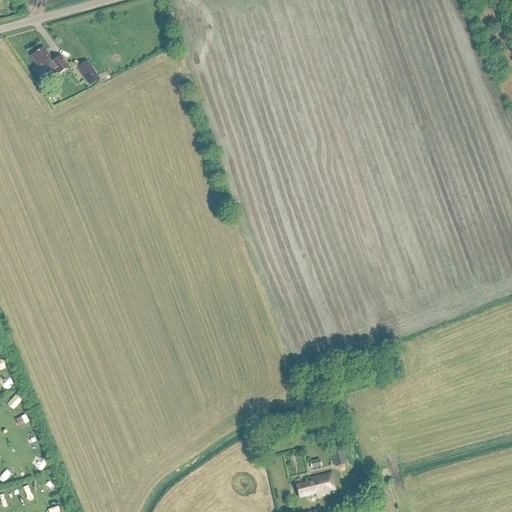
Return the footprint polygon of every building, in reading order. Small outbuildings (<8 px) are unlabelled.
[(30,57),(39,71),(38,72),(43,79),(53,72),(56,76),(68,68),(61,57),(52,62),(43,48),(30,57)] [(86,61),(76,68),(84,81),(95,73),(86,61)] [(11,368),(2,372),(5,379),(14,375),(11,368)] [(4,401),(7,410),(21,406),(18,396),(4,401)] [(25,415),(16,419),(20,429),(29,426),(25,415)] [(23,438),(29,448),(37,443),(31,433),(23,438)] [(341,446),(329,449),(334,468),(346,465),(341,446)] [(31,455),(35,466),(44,463),(40,452),(31,455)] [(321,467),(319,460),(309,462),(311,470),(321,467)] [(330,473),(311,478),(311,477),(304,479),(305,483),(296,486),(299,498),(315,494),(316,498),(335,493),(330,473)] [(43,477),(37,486),(46,493),(53,485),(43,477)] [(16,503),(26,499),(22,489),(12,494),(16,503)] [(57,501),(48,505),(51,511),(60,511),(62,511),(57,501)]
